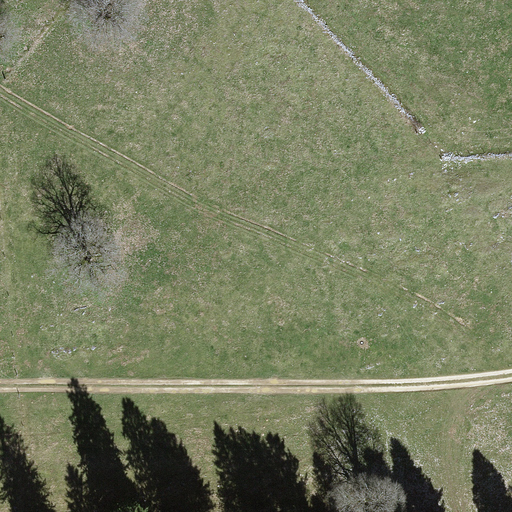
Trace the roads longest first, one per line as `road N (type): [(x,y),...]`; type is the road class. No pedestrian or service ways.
road 1 (track): [(0,91),(216,214),(511,339)]
road 2 (track): [(511,374),(458,383),(0,388)]
